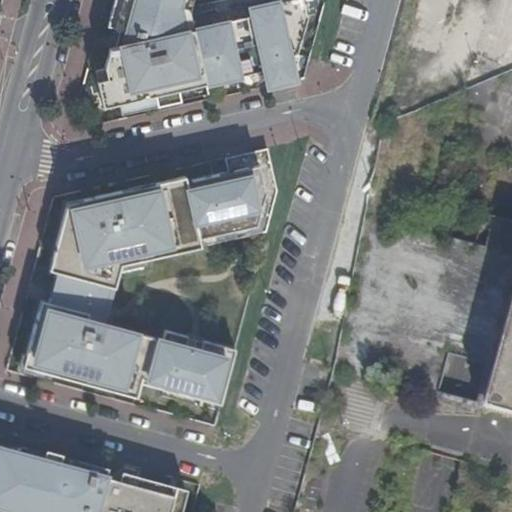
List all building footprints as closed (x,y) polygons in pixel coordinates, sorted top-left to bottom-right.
[(299,0),(286,0),(247,10),(249,18),(181,34),(176,11),(179,0),(110,0),(103,26),(116,30),(112,47),(105,49),(100,69),(102,80),(94,82),(98,107),(114,103),(151,95),(153,106),(176,100),(176,99),(174,90),(202,83),(261,69),(265,86),(293,80),(287,56),(295,54),(304,18),(299,0)] [(204,93),(202,83),(174,90),(176,99),(204,93)] [(117,114),(153,106),(151,95),(114,103),(117,114)] [(19,366),(80,383),(82,375),(113,384),(115,377),(136,382),(216,404),(231,349),(161,330),(158,341),(95,323),(82,319),(86,301),(100,305),(110,269),(116,269),(116,263),(167,252),(167,243),(198,237),(231,230),(232,238),(262,232),(272,190),(263,148),(221,158),(224,171),(182,181),(182,176),(144,184),(65,202),(44,277),(54,279),(46,309),(35,309),(19,366)] [(511,221),(482,214),(474,244),(511,254),(511,286),(479,409),(511,417),(511,221)] [(200,245),(232,238),(231,230),(198,237),(200,245)] [(100,305),(86,301),(82,319),(95,323),(100,305)] [(82,375),(80,383),(132,397),(136,382),(115,377),(113,384),(82,375)] [(177,511),(182,495),(153,487),(153,488),(150,497),(132,492),(135,483),(135,482),(117,477),(114,488),(101,484),(104,474),(72,465),(72,466),(70,475),(55,471),(57,462),(57,461),(41,456),(38,467),(0,456),(0,498),(13,502),(10,511),(177,511)] [(57,462),(55,471),(70,475),(72,466),(57,462)] [(135,483),(132,492),(150,497),(153,488),(135,483)]
